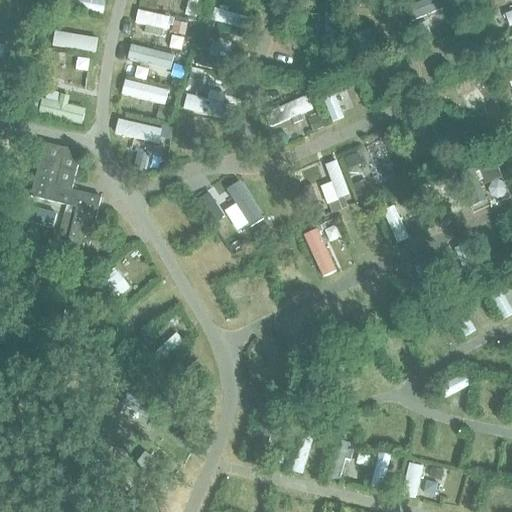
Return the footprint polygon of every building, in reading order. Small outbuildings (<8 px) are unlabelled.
[(72,0),(72,8),(109,10),(110,0),(72,0)] [(144,0),(145,1),(160,2),(160,8),(179,9),(179,0),(144,0)] [(190,0),(188,11),(201,14),(203,0),(190,0)] [(419,0),(428,24),(451,16),(445,0),(419,0)] [(223,23),(239,19),(236,8),(220,12),(223,23)] [(180,17),(175,30),(189,34),(193,21),(180,17)] [(474,44),(470,30),(435,41),(439,55),(474,44)] [(185,47),(189,35),(174,31),(171,43),(185,47)] [(216,34),(215,48),(233,49),(234,36),(216,34)] [(0,55),(9,58),(14,43),(0,39),(0,55)] [(124,91),(172,104),(177,87),(129,74),(124,91)] [(467,111),(500,111),(501,85),(468,85),(467,111)] [(213,86),(212,93),(188,91),(187,110),(228,112),(230,87),(213,86)] [(326,93),(335,119),(348,114),(339,89),(326,93)] [(284,119),(317,106),(311,91),(278,105),(284,119)] [(157,136),(157,167),(167,167),(166,119),(119,119),(119,137),(157,136)] [(361,146),(378,182),(400,171),(384,135),(361,146)] [(67,247),(88,252),(101,198),(65,189),(74,152),(44,144),(30,198),(67,206),(59,236),(69,239),(67,247)] [(341,156),(328,161),(335,180),(323,184),(329,202),(353,194),(341,156)] [(455,212),(468,207),(463,194),(450,199),(455,212)] [(397,202),(384,208),(400,242),(413,237),(397,202)] [(121,296),(134,285),(117,265),(104,277),(121,296)] [(168,357),(187,341),(179,333),(161,349),(168,357)] [(298,424),(285,465),(305,471),(319,431),(298,424)] [(352,470),(356,440),(337,437),(333,467),(352,470)] [(362,447),(360,461),(372,463),(374,449),(362,447)] [(373,484),(389,485),(391,449),(375,448),(373,484)] [(150,455),(150,472),(164,473),(165,455),(150,455)] [(410,460),(405,494),(422,497),(427,462),(410,460)] [(426,478),(426,490),(442,490),(441,478),(426,478)]
